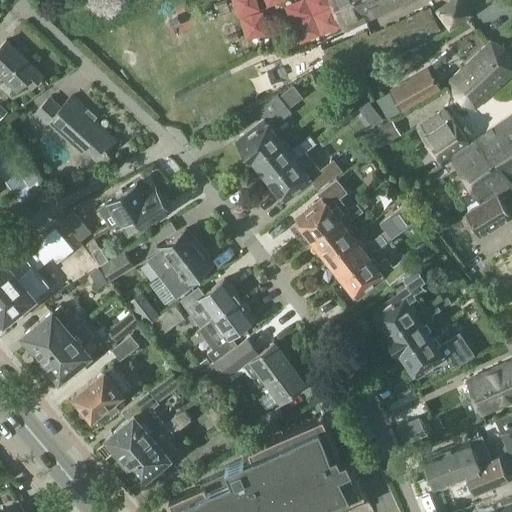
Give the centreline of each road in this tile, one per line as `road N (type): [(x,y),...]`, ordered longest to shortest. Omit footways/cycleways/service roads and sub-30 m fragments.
road 1 (residential): [(167,143),(326,339),(413,511)]
road 2 (residential): [(20,0),(167,143)]
road 3 (residential): [(167,143),(0,228)]
road 4 (secondary): [(95,511),(0,403)]
